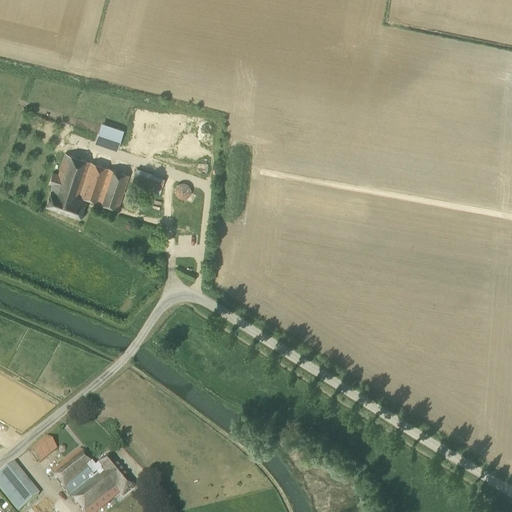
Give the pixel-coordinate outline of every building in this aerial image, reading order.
[(130,174),(66,152),(59,173),(52,170),(48,182),(52,183),(51,188),(53,189),(52,191),(50,191),(46,203),(80,215),(85,199),(118,208),(130,174)] [(159,194),(164,179),(136,169),(131,184),(159,194)] [(96,437),(104,434),(100,423),(92,426),(96,437)] [(40,463),(55,450),(45,438),(29,450),(40,463)] [(96,468),(81,449),(52,473),(83,511),(108,511),(108,510),(105,511),(97,511),(121,493),(124,497),(135,488),(110,457),(96,468)] [(0,490),(18,511),(38,496),(13,465),(0,474),(0,490)] [(70,511),(59,497),(51,502),(45,494),(30,505),(34,511),(45,511),(52,507),(55,511),(70,511)]
